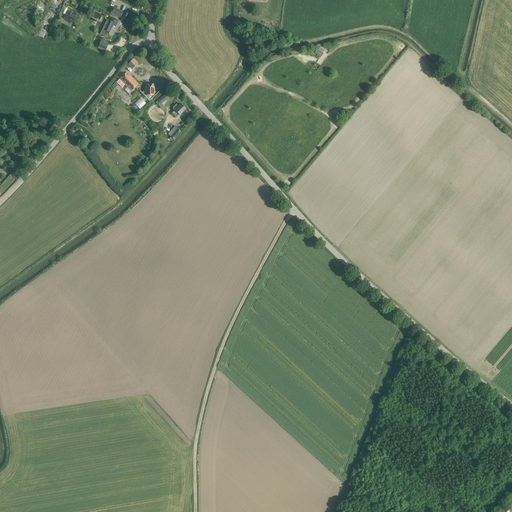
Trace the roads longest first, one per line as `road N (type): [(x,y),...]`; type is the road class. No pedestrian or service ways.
road 1 (unclassified): [(511,404),(327,243),(172,75),(152,40)]
road 2 (track): [(196,511),(196,442),(231,324),(293,206)]
road 3 (track): [(204,109),(132,191),(0,290)]
road 4 (track): [(213,118),(275,53),(379,32),(437,69)]
road 5 (unclassified): [(0,202),(129,50),(152,40)]
